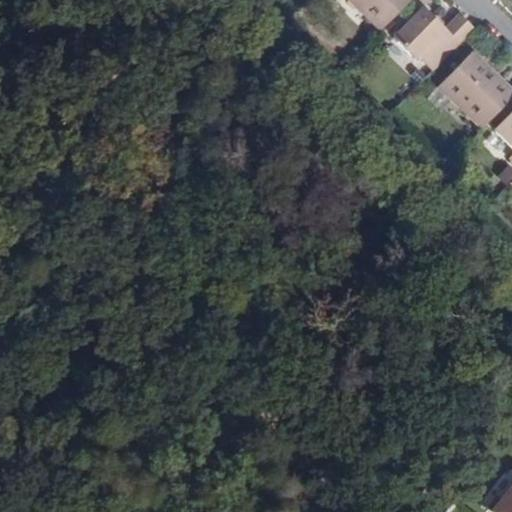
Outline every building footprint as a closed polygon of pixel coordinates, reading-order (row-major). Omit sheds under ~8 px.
[(367,17),(381,31),(410,0),(355,0),(370,14),(367,17)] [(419,59),(432,72),(474,29),(460,15),(445,31),(422,8),(393,38),(416,61),(419,59)] [(467,115),(481,129),(511,97),(511,94),(471,54),(441,84),(471,113),(467,115)] [(511,157),(508,161),(511,165),(511,112),(491,133),(511,153),(511,157)] [(511,511),(511,486),(501,501),(496,497),(486,509),(489,511),(511,511)]
